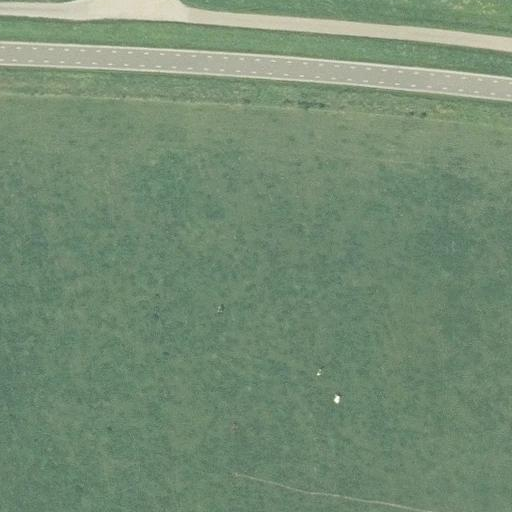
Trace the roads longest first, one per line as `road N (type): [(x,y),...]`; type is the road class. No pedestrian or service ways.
road 1 (tertiary): [(0,66),(148,69),(511,105)]
road 2 (unclassified): [(511,43),(145,6)]
road 3 (unclassified): [(145,6),(0,0)]
